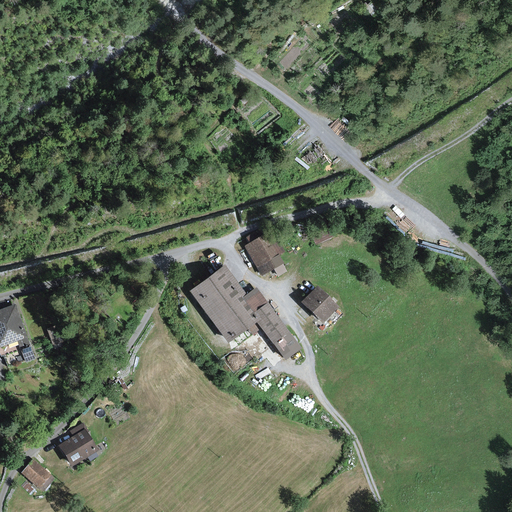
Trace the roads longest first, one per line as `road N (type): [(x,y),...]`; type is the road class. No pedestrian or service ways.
road 1 (residential): [(168,252),(171,278),(153,312),(96,395),(15,469),(0,507)]
road 2 (residential): [(0,298),(168,252)]
